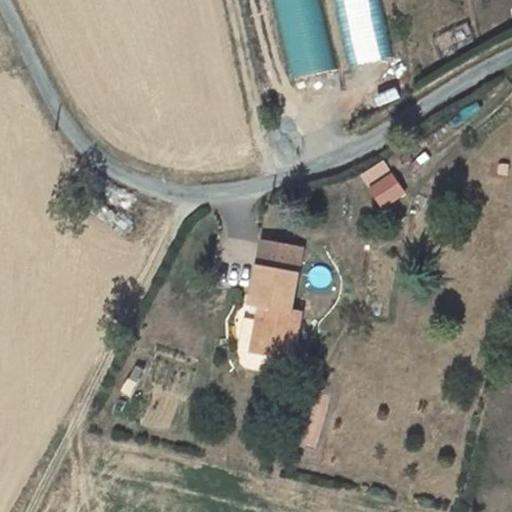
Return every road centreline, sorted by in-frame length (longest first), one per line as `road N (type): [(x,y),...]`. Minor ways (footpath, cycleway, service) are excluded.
road 1 (unclassified): [(2,0),(61,122),(103,161),(192,197),(233,194),(359,149),(511,55)]
road 2 (track): [(30,511),(192,197)]
road 3 (track): [(281,178),(232,0)]
